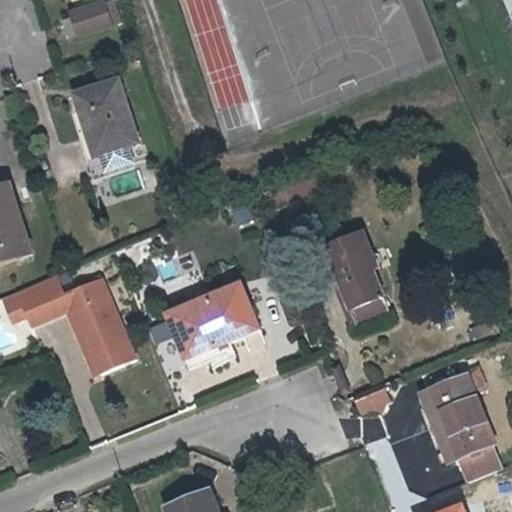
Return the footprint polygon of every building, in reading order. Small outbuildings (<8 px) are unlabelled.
[(118,38),(110,14),(77,24),(84,49),(118,38)] [(51,72),(51,51),(16,53),(17,73),(51,72)] [(81,106),(100,167),(110,163),(128,158),(143,153),(124,92),(81,106)] [(89,170),(100,167),(81,106),(70,109),(89,170)] [(149,174),(143,153),(128,158),(100,167),(89,170),(96,191),(149,174)] [(275,196),(284,216),(301,209),(300,207),(334,192),(326,175),(275,196)] [(186,191),(169,198),(177,219),(195,212),(186,191)] [(0,200),(0,267),(40,255),(20,194),(0,200)] [(372,252),(377,250),(370,234),(353,241),(335,248),(366,322),(396,310),(380,270),(372,252)] [(384,268),(377,250),(372,252),(380,270),(384,268)] [(91,331),(111,377),(145,363),(111,284),(70,302),(62,282),(26,296),(44,339),(79,323),(84,334),(91,331)] [(186,337),(195,333),(205,356),(268,330),(249,284),(185,310),(176,314),(186,337)] [(490,322),(471,329),(476,341),(495,335),(490,322)] [(103,380),(111,377),(91,331),(84,334),(103,380)] [(196,360),(205,356),(195,333),(186,337),(196,360)] [(488,348),(492,362),(511,357),(511,345),(511,342),(488,348)] [(420,392),(449,460),(454,460),(463,482),(505,463),(496,441),(487,445),(464,390),(472,387),(466,372),(420,392)] [(389,400),(381,382),(354,394),(362,412),(374,407),(382,411),(386,402),(389,400)] [(224,511),(215,491),(174,508),(175,511),(224,511)] [(465,511),(462,502),(435,511),(465,511)]
